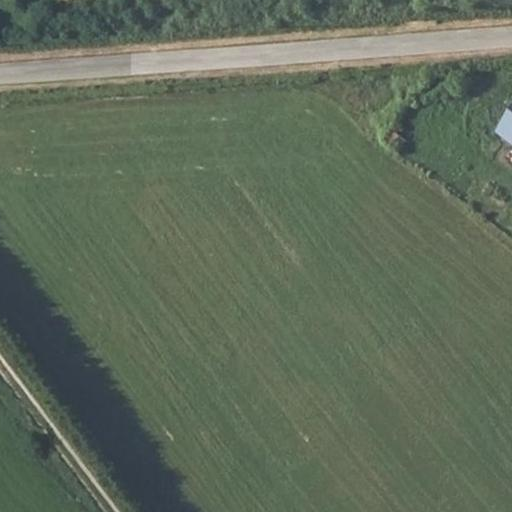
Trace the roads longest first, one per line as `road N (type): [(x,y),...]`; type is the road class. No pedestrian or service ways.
road 1 (residential): [(511,36),(0,71)]
road 2 (track): [(0,361),(112,511)]
